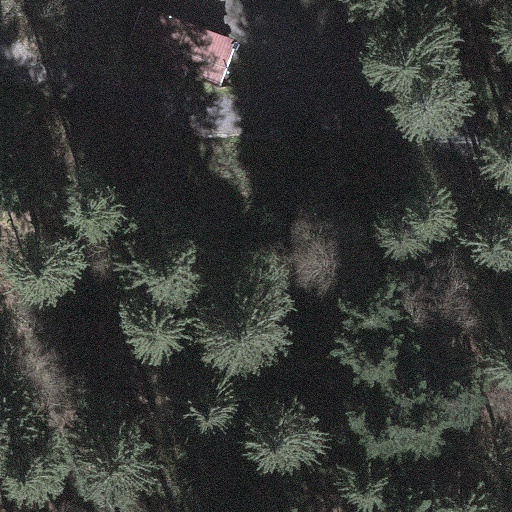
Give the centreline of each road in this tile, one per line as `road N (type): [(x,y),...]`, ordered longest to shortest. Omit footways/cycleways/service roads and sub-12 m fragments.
road 1 (track): [(0,63),(143,102),(402,102)]
road 2 (track): [(402,102),(218,0)]
road 3 (track): [(511,202),(402,102)]
